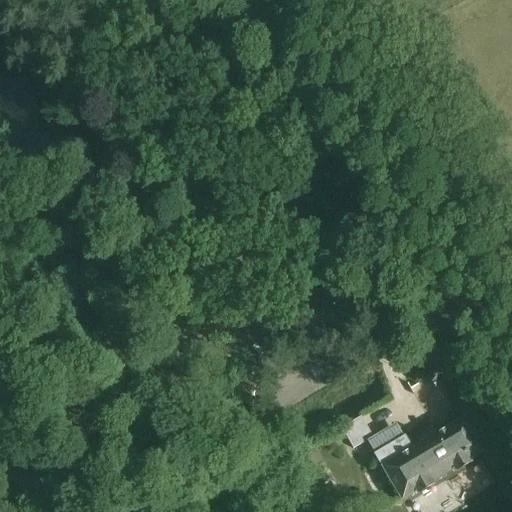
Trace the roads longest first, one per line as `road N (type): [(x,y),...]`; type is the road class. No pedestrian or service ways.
road 1 (track): [(279,0),(449,295),(447,313),(382,352),(358,322),(304,324),(261,341),(220,380),(221,419),(259,478)]
road 2 (track): [(511,401),(449,295)]
